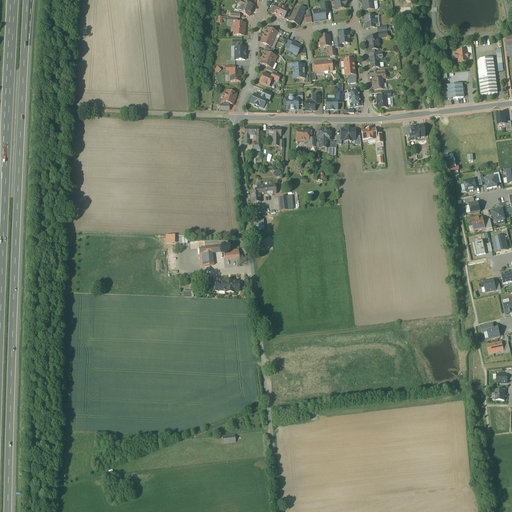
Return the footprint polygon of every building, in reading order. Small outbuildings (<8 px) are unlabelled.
[(344,3),(344,0),(334,2),(336,11),(345,9),(345,7),(347,5),(344,3)] [(363,0),(362,0),(364,12),(374,10),(373,2),(372,0),(363,0)] [(254,7),(242,2),(241,2),(240,5),(239,5),(240,6),(241,7),(239,12),(240,13),(249,17),(251,13),(252,13),(253,11),(252,10),(254,7)] [(282,7),(275,4),(270,14),(277,17),(282,7)] [(329,4),(320,5),(321,11),(324,10),(325,13),(330,13),(329,4)] [(288,11),(282,7),(277,17),(284,20),(288,11)] [(296,9),(295,8),(289,22),(298,26),(304,12),(300,11),(300,9),(298,8),(296,9)] [(321,11),(313,12),(314,22),(319,21),(320,22),(322,21),(323,21),(326,20),(325,13),(324,10),(321,11)] [(377,16),(365,18),(365,22),(365,25),(366,29),(376,28),(375,17),(377,17),(377,16)] [(245,25),(236,24),(235,32),(234,33),(233,36),(244,37),(245,25)] [(273,31),(268,29),(266,33),(264,36),(274,40),(277,33),(273,31)] [(348,33),(338,34),(339,40),(340,45),(341,45),(349,44),(349,40),(349,39),(349,37),(348,33)] [(274,40),(264,36),(262,40),(263,40),(261,44),(266,46),(270,48),(271,48),(274,40)] [(329,36),(320,38),(321,48),(330,47),(330,48),(329,36)] [(377,37),(367,38),(369,51),(374,51),(379,50),(377,37)] [(289,50),(292,43),(287,41),(284,48),(289,50)] [(301,47),(292,43),(289,50),(292,52),(292,53),(297,56),(301,47)] [(243,49),(234,49),(234,63),(247,63),(247,49),(243,49)] [(466,51),(456,52),(457,56),(455,56),(456,60),(457,60),(457,64),(468,63),(467,55),(467,51),(466,51)] [(265,54),(263,59),(275,64),(277,59),(271,56),(265,54)] [(374,58),(369,58),(371,70),(380,69),(379,60),(378,57),(374,58)] [(263,59),(261,64),(267,67),(273,69),(273,68),(275,64),(263,59)] [(493,59),(480,60),(478,63),(482,96),(497,94),(493,59)] [(354,68),(353,60),(345,61),(343,61),(344,69),(354,68)] [(331,62),(323,63),(324,73),(332,72),(331,62)] [(323,63),(314,64),(315,74),(324,73),(323,63)] [(355,75),(354,68),(344,69),(345,77),(348,77),(355,76),(355,75)] [(235,72),(229,72),(229,73),(229,82),(240,82),(240,72),(235,72)] [(269,89),(272,81),(273,80),(270,78),(271,76),(263,73),(258,84),(269,89)] [(273,73),(271,76),(270,78),(273,80),(272,81),(277,84),(280,76),(273,73)] [(377,74),(376,74),(377,79),(373,80),(373,82),(372,83),(373,86),(374,86),(374,91),(383,90),(383,85),(382,85),(381,81),(383,80),(386,79),(385,73),(377,74)] [(462,85),(447,87),(448,100),(463,98),(463,94),(464,94),(463,89),(462,89),(462,85)] [(358,90),(348,92),(349,100),(359,98),(358,90)] [(262,98),(270,102),(273,95),(265,91),(262,98)] [(236,95),(227,92),(223,102),(233,105),(236,95)] [(256,95),(251,105),(265,111),(270,102),(262,98),(256,95)] [(300,99),(287,98),(287,105),(289,105),(289,111),(300,111),(300,108),(300,99)] [(359,98),(349,100),(351,108),(361,107),(359,98)] [(382,98),(377,99),(378,102),(377,102),(377,106),(378,106),(378,110),(388,109),(387,98),(382,98)] [(327,100),(326,111),(338,111),(338,106),(338,100),(337,100),(327,100)] [(306,103),(306,111),(316,111),(316,106),(316,103),(313,103),(306,103)] [(505,114),(496,115),(498,127),(506,126),(506,123),(505,114)] [(418,128),(415,129),(415,128),(414,128),(414,129),(412,129),(411,129),(412,136),(409,137),(410,142),(416,141),(416,140),(420,139),(425,138),(423,126),(418,126),(418,128)] [(410,127),(402,128),(404,137),(409,137),(412,136),(411,129),(410,127)] [(255,129),(245,128),(244,146),(249,146),(249,137),(255,137),(255,129)] [(281,129),(267,129),(266,137),(272,137),(272,147),(279,147),(279,142),(280,142),(280,137),(281,137),(281,129)] [(302,130),(301,130),(297,130),(296,142),(308,142),(309,142),(309,139),(309,131),(305,131),(304,130),(302,130)] [(375,130),(361,131),(362,142),(375,140),(376,140),(375,136),(375,130)] [(331,132),(325,132),(320,131),(319,141),(320,141),(327,141),(331,141),(331,132)] [(316,139),(309,139),(309,142),(308,142),(308,148),(316,148),(316,139)] [(327,141),(320,141),(320,142),(319,142),(319,144),(320,144),(319,149),(327,149),(327,141)] [(456,159),(454,159),(454,154),(449,155),(451,172),(460,171),(459,166),(457,167),(456,159)] [(278,169),(273,174),(277,178),(282,174),(278,169)] [(473,179),(474,181),(475,181),(476,188),(482,186),(480,178),(473,179)] [(496,188),(494,178),(485,180),(487,190),(496,188)] [(474,181),(464,183),(466,194),(477,192),(476,188),(475,181),(474,181)] [(275,186),(263,187),(263,185),(257,186),(257,191),(257,192),(263,191),(264,196),(276,194),(275,186)] [(257,191),(250,192),(251,199),(251,204),(252,204),(261,203),(260,196),(264,196),(263,191),(257,192),(257,191)] [(287,197),(278,198),(280,212),(289,211),(287,197)] [(475,205),(469,206),(469,207),(471,215),(480,213),(478,204),(475,205)] [(506,204),(499,206),(500,211),(502,211),(503,214),(508,213),(506,204)] [(500,211),(496,212),(496,211),(491,212),(492,216),(493,216),(495,223),(504,221),(503,214),(502,211),(500,211)] [(482,218),(471,220),(474,233),(485,230),(484,222),(482,218)] [(254,231),(265,230),(264,220),(253,221),(254,231)] [(490,221),(484,222),(485,230),(492,229),(490,221)] [(492,240),(495,254),(508,251),(505,241),(504,237),(492,240)] [(485,246),(484,241),(472,243),(475,259),(487,256),(487,254),(485,246)] [(491,245),(485,246),(487,254),(493,253),(491,245)] [(221,247),(199,249),(201,266),(205,267),(214,266),(212,254),(222,253),(221,247)] [(234,251),(226,252),(228,268),(237,267),(236,262),(234,251)] [(511,272),(501,274),(503,286),(511,283),(511,272)] [(233,281),(225,281),(225,282),(222,282),(222,286),(219,286),(219,291),(226,292),(226,293),(234,293),(235,292),(239,292),(240,283),(233,283),(233,281)] [(486,294),(496,292),(494,284),(494,281),(483,283),(486,294)] [(511,301),(503,303),(506,315),(511,313),(511,301)] [(487,330),(494,329),(493,324),(481,327),(482,334),(487,333),(487,330)] [(494,329),(487,330),(487,333),(489,340),(500,338),(498,328),(494,329)] [(502,343),(487,346),(489,355),(503,352),(502,345),(502,343)] [(497,374),(497,385),(508,385),(508,381),(508,374),(497,374)] [(505,392),(496,391),(496,403),(505,403),(505,392)] [(236,443),(235,435),(222,436),(223,444),(236,443)]
